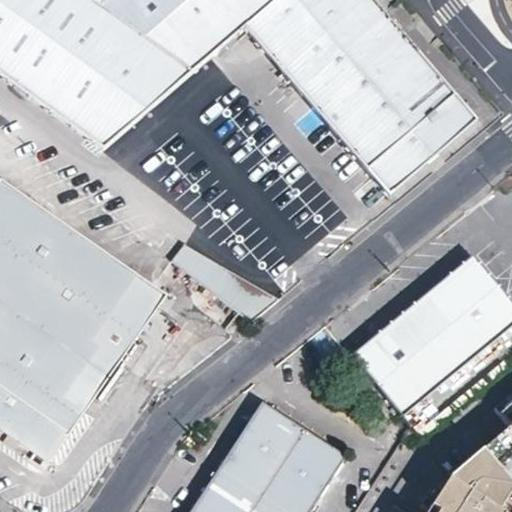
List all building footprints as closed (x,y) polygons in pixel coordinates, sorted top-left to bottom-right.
[(371,0),(97,0),(95,2),(93,0),(0,0),(0,76),(100,148),(244,29),(273,63),(386,197),(475,123),(371,0)] [(164,298),(0,184),(0,427),(49,462),(136,339),(144,344),(152,333),(144,327),(164,298)] [(234,316),(248,326),(275,302),(182,245),(163,260),(193,283),(234,316)] [(511,330),(511,307),(474,263),(409,318),(349,368),(399,427),(511,330)] [(217,334),(234,316),(193,283),(177,305),(217,334)] [(511,511),(511,396),(491,415),(508,434),(448,486),(439,499),(431,511),(511,511)] [(316,511),(344,469),(260,415),(215,483),(196,511),(316,511)] [(410,436),(403,449),(410,454),(422,444),(410,436)] [(431,511),(439,499),(431,494),(419,511),(431,511)]
